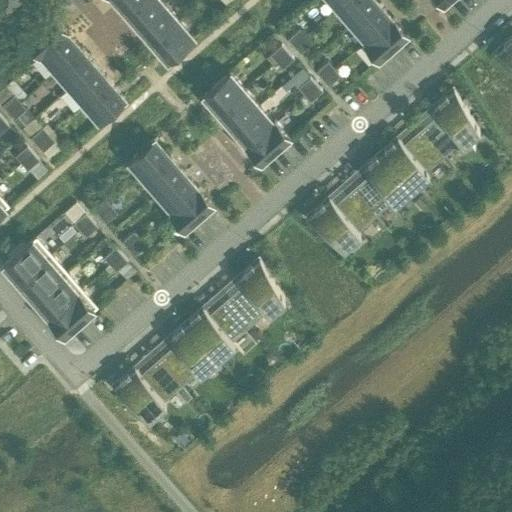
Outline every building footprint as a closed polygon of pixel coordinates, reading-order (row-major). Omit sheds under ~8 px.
[(163,0),(133,0),(125,8),(139,25),(165,2),(163,0)] [(376,0),(343,0),(336,6),(351,23),(377,0),(376,0)] [(377,0),(351,23),(364,38),(363,40),(364,41),(391,17),(377,0)] [(165,2),(139,25),(154,41),(180,18),(165,2)] [(53,12),(27,35),(41,51),(40,52),(40,53),(67,29),(53,12)] [(391,17),(364,41),(378,57),(404,35),(390,18),(392,17),(391,17)] [(180,18),(154,41),(168,58),(194,35),(180,18)] [(301,25),(287,37),(293,44),(307,32),(301,25)] [(67,29),(40,53),(54,69),(80,46),(67,31),(69,30),(67,29)] [(307,32),(293,44),(299,51),(313,39),(307,32)] [(511,35),(494,50),(511,65),(511,35)] [(281,42),(267,55),(274,61),(287,49),(281,42)] [(80,46),(54,69),(69,86),(95,63),(80,46)] [(287,49),(274,61),(280,68),(294,56),(287,49)] [(329,58),(316,69),(322,76),(335,64),(329,58)] [(95,63),(69,86),(83,102),(109,80),(95,63)] [(335,64),(322,76),(328,83),(341,71),(335,64)] [(230,70),(204,93),(218,109),(245,87),(230,70)] [(310,75),(296,87),(302,94),(316,82),(310,75)] [(6,83),(0,87),(0,100),(2,104),(8,110),(21,100),(27,94),(12,77),(6,83)] [(109,80),(83,102),(98,119),(124,96),(109,80)] [(316,82),(302,94),(308,100),(322,88),(316,82)] [(422,125),(444,150),(461,135),(463,137),(479,123),(455,86),(434,104),(434,106),(434,107),(438,112),(422,125)] [(245,87),(218,109),(233,126),(259,103),(245,87)] [(8,110),(14,117),(26,106),(21,100),(8,110)] [(259,103),(233,126),(247,143),(249,141),(249,142),(276,119),(274,117),(273,119),(259,103)] [(3,116),(0,119),(0,131),(9,123),(3,116)] [(276,119),(249,142),(263,157),(264,159),(290,136),(276,119)] [(37,143),(49,132),(43,125),(31,136),(37,143)] [(381,150),(409,184),(429,167),(427,165),(444,150),(422,125),(406,139),(403,135),(402,134),(401,134),(400,134),(399,135),(381,150)] [(55,139),(49,132),(37,143),(43,150),(55,139)] [(154,136),(128,159),(142,176),(168,153),(154,137),(154,136)] [(15,154),(21,161),(33,151),(27,144),(15,154)] [(390,200),(409,184),(381,150),(362,166),(361,167),(361,168),(361,170),(365,174),(349,188),(371,213),(388,198),(390,200)] [(27,168),(39,158),(33,151),(21,161),(27,168)] [(168,153),(142,176),(157,192),(183,170),(168,153)] [(183,170),(157,192),(170,208),(169,209),(170,210),(197,186),(183,170)] [(197,186),(170,210),(184,227),(210,204),(196,188),(198,187),(197,186)] [(371,213),(349,188),(334,201),(330,198),(330,197),(329,197),(328,197),(327,197),(326,197),(306,215),(340,244),(356,230),(354,228),(371,213)] [(0,193),(0,211),(9,203),(0,193)] [(107,195),(93,207),(99,214),(113,202),(107,195)] [(420,195),(414,200),(420,207),(426,202),(420,195)] [(113,202),(99,214),(105,221),(119,209),(113,202)] [(85,210),(71,223),(77,229),(91,217),(85,210)] [(91,217),(77,229),(84,236),(97,224),(91,217)] [(135,228),(121,239),(127,246),(141,234),(135,228)] [(36,234),(4,262),(19,280),(51,252),(36,234)] [(141,234),(127,246),(133,253),(134,253),(147,241),(141,234)] [(115,245),(102,257),(108,263),(121,251),(115,245)] [(121,251),(108,263),(114,270),(127,259),(127,258),(121,251)] [(51,252),(19,280),(34,297),(67,269),(51,252)] [(231,296),(253,321),(267,309),(269,311),(289,294),(265,257),(244,274),(244,275),(243,276),(244,277),(244,278),(247,282),(231,296)] [(67,269),(34,297),(50,315),(82,287),(67,269)] [(82,287),(50,315),(65,332),(97,304),(82,287)] [(233,338),(253,321),(231,296),(216,309),(213,305),(212,305),(211,304),(209,305),(208,305),(190,321),(218,354),(235,340),(233,338)] [(175,345),(159,358),(181,383),(199,368),(200,370),(218,354),(190,321),(171,337),(171,338),(171,339),(171,340),(172,341),(175,345)] [(260,335),(255,330),(250,334),(255,339),(260,335)] [(181,383),(159,358),(144,372),(140,368),(140,367),(138,367),(137,367),(136,368),(116,385),(149,414),(166,400),(164,398),(181,383)] [(186,399),(191,395),(182,384),(177,389),(186,399)]
